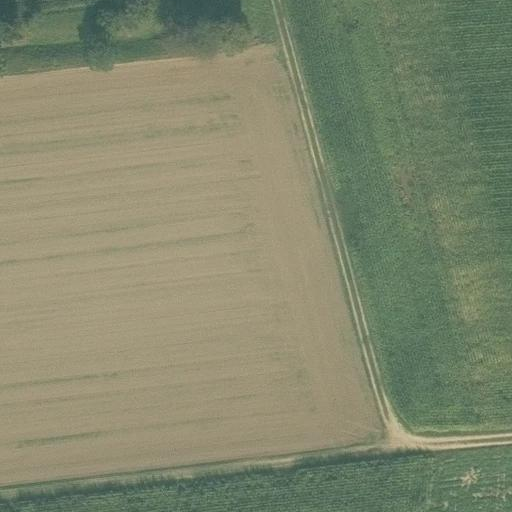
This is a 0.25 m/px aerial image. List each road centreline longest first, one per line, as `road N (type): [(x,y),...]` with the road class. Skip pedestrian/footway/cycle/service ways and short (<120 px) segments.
road 1 (track): [(511,437),(424,443),(393,432),(278,0)]
road 2 (track): [(424,443),(0,494)]
